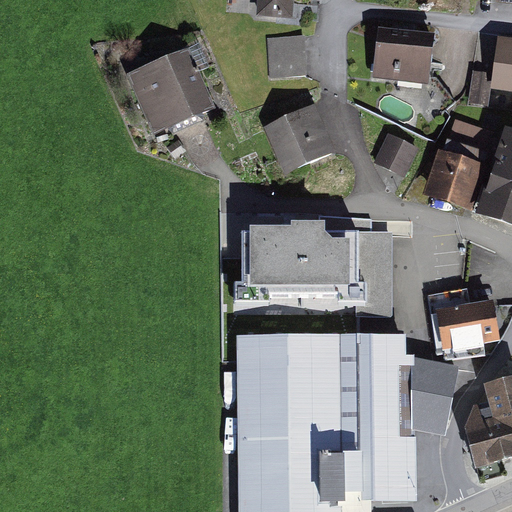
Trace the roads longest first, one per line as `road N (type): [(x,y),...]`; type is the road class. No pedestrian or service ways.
road 1 (unknown): [(226,511),(224,226),(242,209),(264,211)]
road 2 (residential): [(383,207),(330,95),(322,64),(325,8)]
road 3 (residential): [(383,207),(264,211),(220,187),(200,152)]
road 4 (residential): [(511,338),(466,400),(451,450),(460,511)]
road 5 (residential): [(325,8),(511,21)]
road 6 (residential): [(511,243),(451,217),(383,207)]
